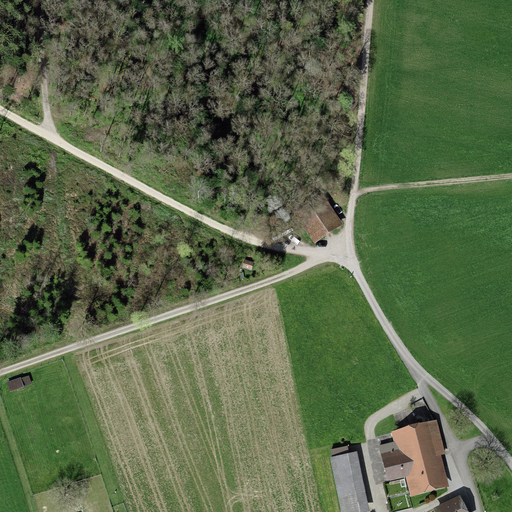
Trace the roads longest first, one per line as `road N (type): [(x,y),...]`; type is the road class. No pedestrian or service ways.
road 1 (track): [(0,372),(349,248),(371,0)]
road 2 (track): [(61,142),(222,228),(272,248),(329,256)]
road 3 (track): [(61,142),(44,110),(35,0)]
road 4 (unclassified): [(349,248),(384,326),(412,364)]
